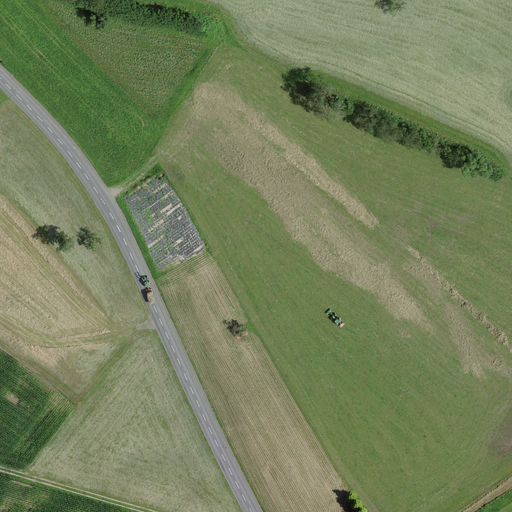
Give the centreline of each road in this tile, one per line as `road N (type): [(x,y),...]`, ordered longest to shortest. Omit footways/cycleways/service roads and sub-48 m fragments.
road 1 (tertiary): [(0,77),(112,217),(250,511)]
road 2 (track): [(151,511),(0,470)]
